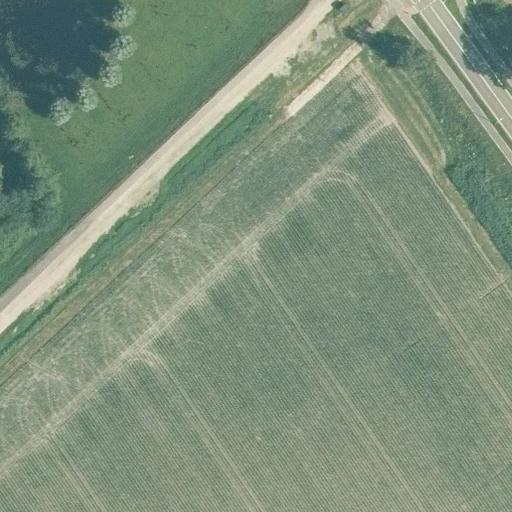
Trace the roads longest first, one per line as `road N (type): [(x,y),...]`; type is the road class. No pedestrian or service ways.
road 1 (track): [(0,323),(336,0)]
road 2 (secondary): [(511,123),(422,0)]
